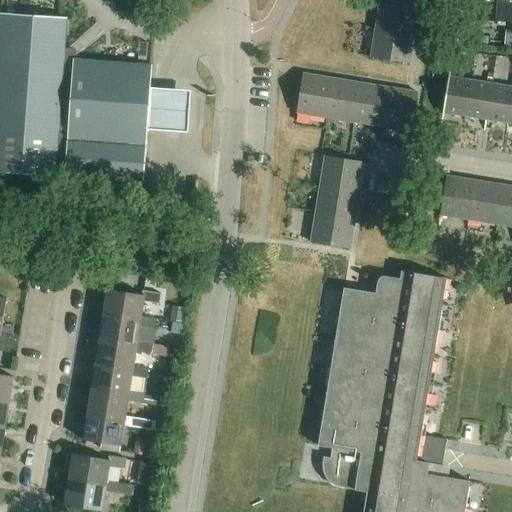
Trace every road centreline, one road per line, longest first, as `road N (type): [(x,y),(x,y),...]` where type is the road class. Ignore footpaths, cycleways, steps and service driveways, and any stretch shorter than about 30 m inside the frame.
road 1 (residential): [(26,511),(71,236),(222,260)]
road 2 (unclassified): [(222,260),(233,143),(233,0)]
road 3 (unclassified): [(180,511),(222,260)]
road 4 (residential): [(511,171),(376,148),(372,176)]
